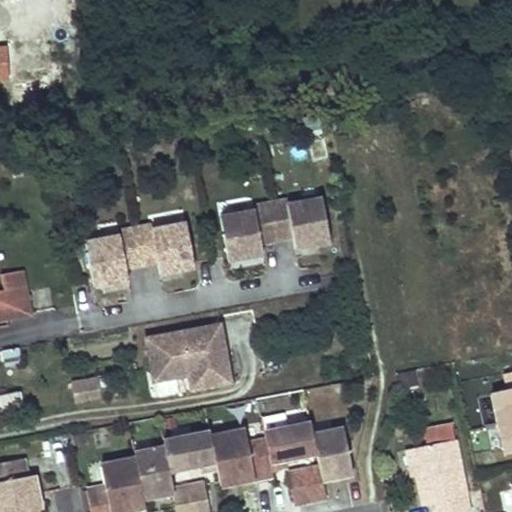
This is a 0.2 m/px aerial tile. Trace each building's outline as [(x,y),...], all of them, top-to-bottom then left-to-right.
[(311,240),(328,237),(321,201),(288,207),(287,202),(252,208),(253,214),(220,220),(226,256),(243,253),(245,261),(263,258),(260,246),(292,240),(295,252),(313,249),(311,240)] [(84,245),(91,281),(107,278),(109,286),(127,283),(125,271),(157,265),(159,277),(177,274),(176,265),(192,262),(185,226),(152,232),(151,227),(116,234),(117,239),(84,245)] [(329,246),(328,237),(311,240),(313,249),(329,246)] [(243,253),(226,256),(228,264),(245,261),(243,253)] [(194,271),(192,262),(176,265),(177,274),(194,271)] [(0,319),(29,314),(20,271),(2,275),(3,289),(0,289),(0,319)] [(92,290),(109,286),(107,278),(91,281),(92,290)] [(143,341),(151,384),(186,377),(189,393),(228,385),(217,327),(143,341)] [(13,350),(2,353),(3,362),(15,360),(13,350)] [(74,402),(101,396),(96,374),(69,380),(74,402)] [(511,376),(502,378),(507,391),(489,397),(504,460),(511,459),(511,487),(511,488),(511,376)] [(0,417),(22,414),(17,392),(0,394),(0,417)] [(87,489),(92,511),(111,511),(127,508),(147,504),(146,496),(175,490),(179,511),(204,511),(209,511),(204,483),(174,488),(170,468),(198,463),(199,470),(218,466),(222,483),(276,474),(274,466),(287,463),(285,457),(317,451),(319,464),(287,471),(294,501),(325,494),(322,479),(352,473),(342,429),(313,434),(311,423),(266,432),(268,439),(246,442),(243,431),(212,437),(211,433),(165,442),(166,448),(136,454),(137,459),(101,466),(106,485),(87,489)] [(476,511),(462,441),(418,450),(430,507),(442,505),(443,511),(476,511)] [(42,511),(35,474),(27,476),(24,459),(0,463),(0,511),(42,511)]
